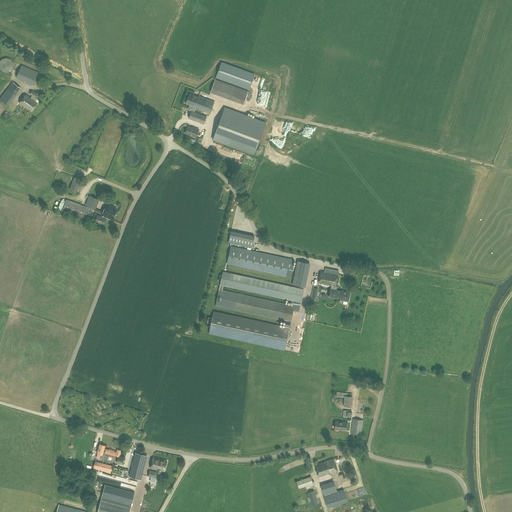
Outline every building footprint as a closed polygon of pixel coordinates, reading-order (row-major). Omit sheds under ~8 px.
[(221,62),(216,77),(249,89),(254,75),(221,62)] [(16,78),(34,86),(40,73),(22,65),(16,78)] [(248,91),(215,79),(210,92),(243,104),(248,91)] [(269,107),(272,90),(264,88),(265,84),(268,85),(268,83),(260,81),(256,102),(262,103),(262,106),(269,107)] [(0,99),(8,105),(16,94),(8,88),(0,98),(0,99)] [(35,97),(38,94),(32,90),(29,94),(32,96),(30,98),(26,94),(20,103),(31,111),(37,103),(35,101),(37,99),(35,97)] [(199,97),(190,93),(186,103),(194,107),(194,108),(209,114),(214,101),(199,96),(199,97)] [(11,114),(4,109),(5,109),(0,105),(0,115),(6,120),(11,114)] [(216,128),(228,133),(229,131),(258,142),(266,123),(224,107),(216,128)] [(188,118),(204,124),(207,116),(191,110),(188,118)] [(198,131),(188,127),(185,134),(196,138),(198,131)] [(69,190),(77,193),(78,189),(79,189),(80,186),(82,180),(74,177),(69,190)] [(100,199),(89,195),(85,205),(96,209),(100,199)] [(93,209),(66,199),(62,212),(89,221),(93,209)] [(113,219),(117,211),(106,206),(102,215),(113,219)] [(106,219),(101,217),(98,215),(95,221),(103,225),(106,219)] [(231,230),(228,242),(252,247),(255,236),(231,230)] [(234,265),(290,278),(294,260),(238,247),(234,265)] [(309,263),(297,261),(292,282),(304,285),(309,263)] [(334,290),(335,286),(336,287),(338,274),(339,271),(334,270),(333,273),(321,271),(319,283),(331,286),(329,296),(336,298),(336,294),(340,295),(341,291),(334,290)] [(301,303),(304,289),(248,277),(245,290),(301,303)] [(339,298),(350,301),(352,293),(341,291),(340,295),(336,294),(336,298),(339,298)] [(238,293),(234,309),(234,310),(286,322),(284,327),(214,311),(209,332),(285,349),(294,306),(238,293)] [(344,398),(343,406),(351,407),(352,396),(352,394),(345,393),(344,398)] [(352,410),(343,410),(343,418),(351,419),(352,410)] [(363,420),(353,419),(351,434),(361,435),(363,420)] [(345,429),(346,422),(336,421),(335,429),(341,430),(341,429),(345,429)] [(98,453),(105,455),(105,453),(106,452),(105,452),(106,449),(104,449),(105,446),(100,444),(98,453)] [(109,450),(106,449),(105,452),(106,452),(105,453),(105,455),(115,458),(115,456),(119,457),(121,450),(117,449),(116,452),(114,451),(109,449),(109,450)] [(141,479),(147,456),(136,453),(130,476),(141,479)] [(164,472),(167,461),(153,457),(150,468),(156,469),(156,472),(150,471),(148,476),(156,478),(157,473),(161,474),(162,471),(164,472)] [(330,473),(331,475),(339,472),(334,459),(315,465),(319,477),(330,473)] [(93,469),(110,474),(112,466),(95,461),(93,469)] [(313,483),(311,477),(297,482),(299,488),(313,483)] [(336,491),(333,482),(321,486),(328,507),(347,500),(343,489),(336,491)] [(105,484),(102,496),(132,504),(135,492),(105,484)] [(308,492),(312,504),(312,506),(317,504),(318,504),(314,490),(308,492)] [(129,511),(132,504),(102,496),(97,511),(129,511)]
